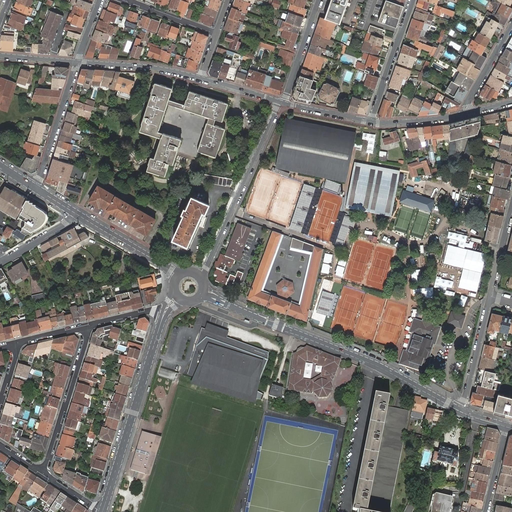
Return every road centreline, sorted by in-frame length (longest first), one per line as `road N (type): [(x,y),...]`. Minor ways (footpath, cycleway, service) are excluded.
road 1 (tertiary): [(202,293),(373,362),(459,410)]
road 2 (residential): [(101,511),(161,321)]
road 3 (residential): [(198,275),(281,102)]
road 4 (residential): [(88,325),(44,473)]
road 5 (residential): [(76,61),(32,186)]
road 6 (residential): [(369,121),(412,0)]
road 7 (tertiary): [(201,78),(76,61)]
